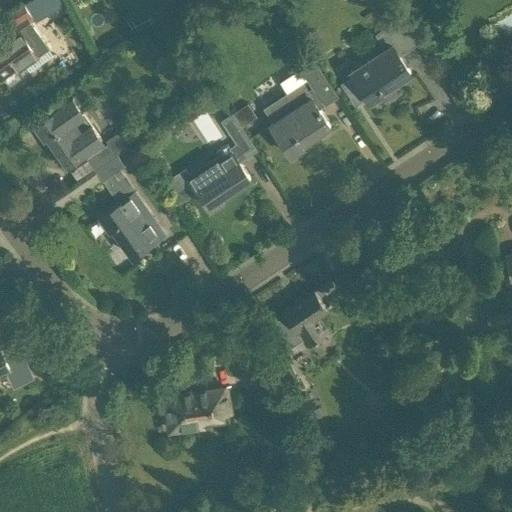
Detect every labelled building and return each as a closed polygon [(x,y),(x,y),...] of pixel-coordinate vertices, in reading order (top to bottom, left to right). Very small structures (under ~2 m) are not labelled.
[(62,4),(59,0),(32,0),(25,5),(35,21),(62,4)] [(23,3),(7,13),(15,24),(30,14),(23,3)] [(381,92),(410,72),(399,55),(416,44),(400,19),(376,34),(384,47),(349,71),(352,76),(367,98),(370,102),(382,94),(381,92)] [(17,27),(0,39),(0,77),(13,69),(15,72),(25,64),(30,71),(53,55),(48,48),(30,23),(28,20),(17,27)] [(312,59),(300,67),(312,86),(307,90),(301,81),(261,108),(271,122),(269,123),(290,155),(303,147),(301,144),(330,125),(319,109),(337,97),(312,59)] [(367,98),(352,76),(341,83),(356,106),(367,98)] [(202,95),(209,106),(218,100),(211,89),(202,95)] [(72,98),(34,125),(43,138),(46,136),(66,164),(101,139),(90,124),(88,126),(80,115),(82,113),(72,98)] [(257,116),(247,102),(232,112),(242,126),(257,116)] [(194,114),(208,139),(221,132),(207,107),(194,114)] [(219,120),(229,135),(245,158),(257,150),(242,126),(232,112),(219,120)] [(116,152),(125,147),(115,133),(104,140),(106,144),(86,158),(94,170),(115,154),(117,154),(116,152)] [(220,155),(194,171),(203,184),(197,188),(210,208),(223,200),(221,197),(250,178),(232,151),(222,158),(220,155)] [(115,154),(94,170),(102,181),(120,169),(125,165),(117,154),(115,154)] [(120,169),(102,181),(118,204),(100,217),(109,229),(112,227),(132,255),(149,243),(151,247),(159,241),(156,238),(160,235),(150,221),(155,218),(120,169)] [(511,253),(502,256),(510,286),(511,284),(511,253)] [(380,322),(372,305),(364,286),(363,286),(354,268),(335,278),(343,296),(347,294),(363,330),(380,322)] [(331,277),(282,311),(295,330),(296,330),(307,346),(329,331),(318,315),(328,308),(320,296),(336,285),(331,277)] [(0,370),(8,366),(12,375),(28,367),(19,348),(4,354),(0,347),(0,370)] [(246,367),(253,383),(283,370),(275,354),(246,367)] [(225,387),(165,396),(170,429),(204,423),(203,415),(229,411),(225,387)]
